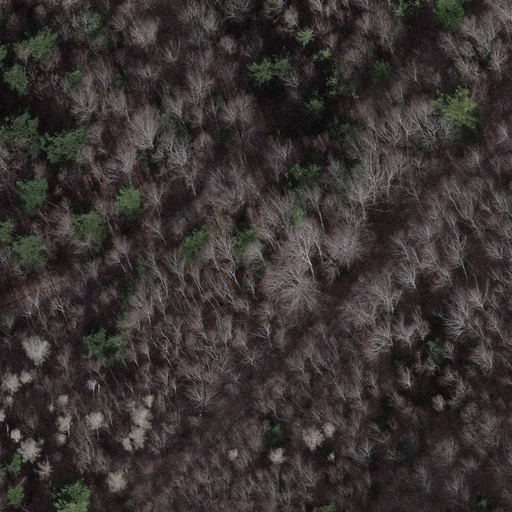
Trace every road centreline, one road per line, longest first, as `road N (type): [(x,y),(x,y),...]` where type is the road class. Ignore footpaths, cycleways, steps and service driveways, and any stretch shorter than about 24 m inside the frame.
road 1 (track): [(0,307),(193,218),(511,5)]
road 2 (track): [(511,137),(134,511)]
